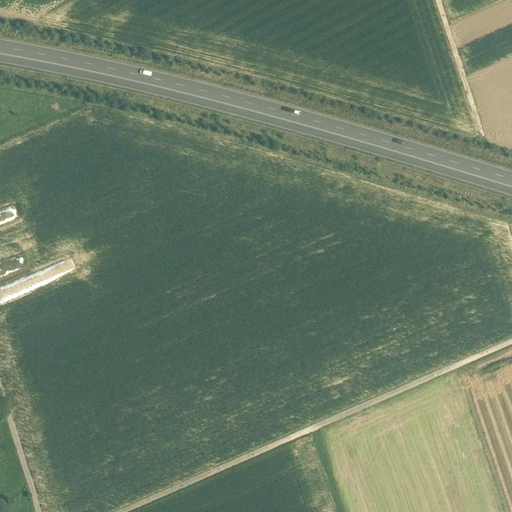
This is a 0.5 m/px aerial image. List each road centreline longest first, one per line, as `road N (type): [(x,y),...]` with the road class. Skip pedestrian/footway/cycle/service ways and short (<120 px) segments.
road 1 (trunk): [(0,49),(148,80),(511,182)]
road 2 (track): [(511,341),(124,511)]
road 3 (track): [(438,0),(479,127)]
road 4 (track): [(0,385),(37,511)]
